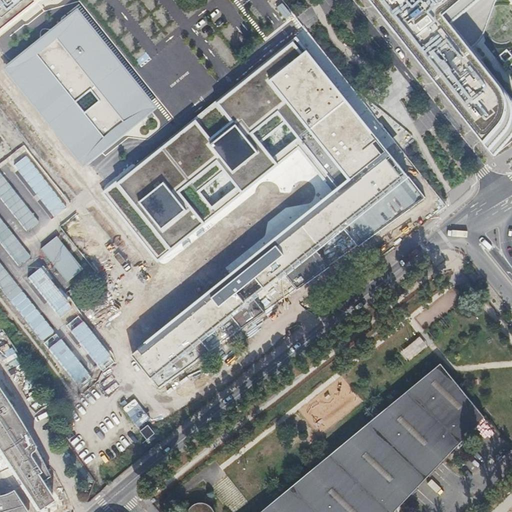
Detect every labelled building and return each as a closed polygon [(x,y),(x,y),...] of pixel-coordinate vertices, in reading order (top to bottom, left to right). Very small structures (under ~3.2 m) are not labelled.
[(0,0),(0,32),(39,0),(0,0)] [(511,0),(371,0),(491,149),(508,130),(511,121),(511,115),(511,108),(506,96),(446,17),(466,0),(511,0)] [(4,67),(84,166),(157,107),(77,9),(4,67)] [(296,38),(103,194),(157,259),(298,144),(337,187),(386,150),(296,38)] [(337,187),(158,332),(131,355),(160,388),(264,312),(425,197),(407,177),(386,150),(337,187)] [(35,197),(23,205),(2,170),(0,171),(0,194),(24,234),(48,219),(35,197)] [(0,234),(0,239),(19,265),(31,257),(10,227),(0,234)] [(55,238),(40,250),(67,282),(81,270),(55,238)] [(86,246),(91,253),(102,246),(98,239),(86,246)] [(4,290),(13,299),(23,290),(13,280),(4,290)] [(93,358),(105,349),(65,296),(53,305),(93,358)] [(103,299),(91,309),(103,325),(116,316),(103,299)] [(40,334),(43,332),(51,325),(42,314),(31,323),(40,334)] [(399,352),(407,361),(425,344),(418,336),(399,352)] [(111,357),(100,366),(104,371),(115,362),(111,357)] [(391,511),(487,415),(443,364),(258,511),(391,511)] [(0,453),(38,511),(40,511),(55,503),(45,489),(46,480),(37,458),(23,433),(2,405),(6,402),(0,393),(0,453)] [(146,425),(138,430),(145,439),(153,433),(146,425)] [(145,443),(132,428),(125,434),(135,448),(145,443)] [(0,511),(25,511),(11,491),(5,495),(0,496),(0,511)] [(185,511),(209,511),(210,503),(186,502),(185,511)]
